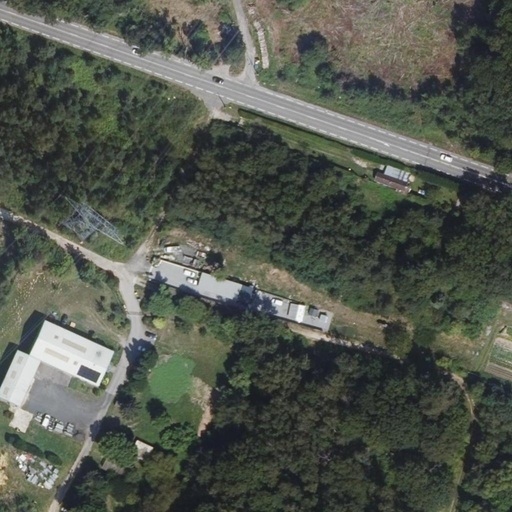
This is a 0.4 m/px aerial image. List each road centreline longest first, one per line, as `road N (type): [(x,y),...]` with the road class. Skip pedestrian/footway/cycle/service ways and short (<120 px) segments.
road 1 (primary): [(511,186),(0,10)]
road 2 (track): [(235,0),(251,55),(244,80),(218,99),(131,279)]
road 3 (track): [(0,212),(131,279)]
